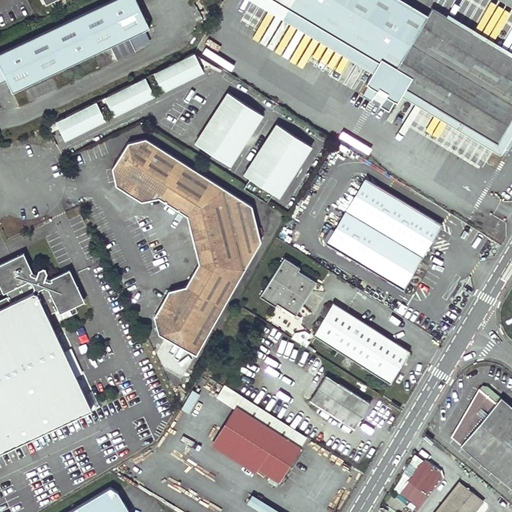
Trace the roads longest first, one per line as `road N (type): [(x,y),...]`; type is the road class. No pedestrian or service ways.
road 1 (unknown): [(494,285),(456,264),(438,301),(420,306),(328,258),(314,241),(314,221),(349,172)]
road 2 (tertiary): [(359,511),(511,256)]
road 3 (unknown): [(300,511),(198,451),(191,433),(213,404)]
road 4 (unknown): [(395,452),(312,428),(270,363)]
road 5 (unknown): [(441,375),(426,348),(340,293)]
